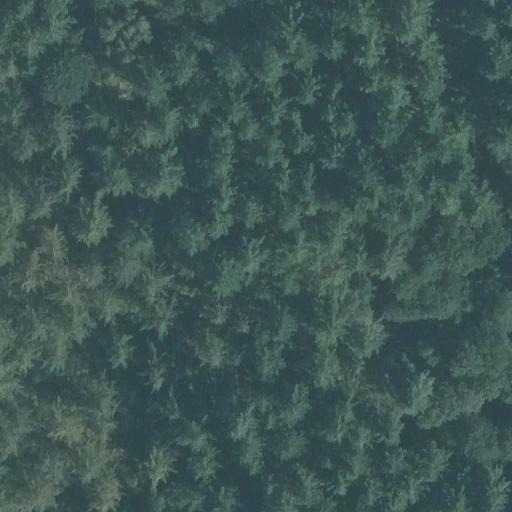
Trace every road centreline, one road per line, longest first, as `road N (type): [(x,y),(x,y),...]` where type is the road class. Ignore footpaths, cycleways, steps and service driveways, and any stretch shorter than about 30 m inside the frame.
road 1 (track): [(86,0),(250,511)]
road 2 (track): [(234,0),(0,74)]
